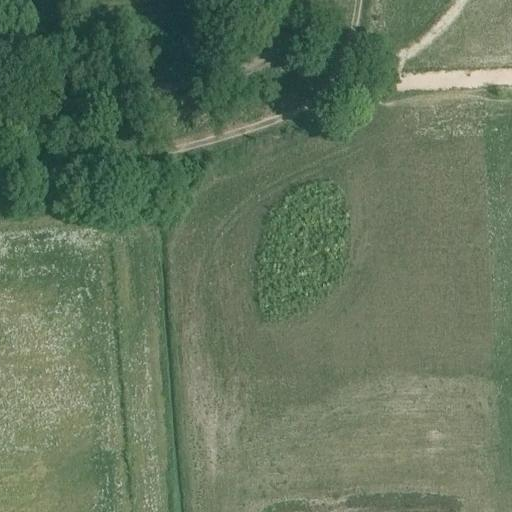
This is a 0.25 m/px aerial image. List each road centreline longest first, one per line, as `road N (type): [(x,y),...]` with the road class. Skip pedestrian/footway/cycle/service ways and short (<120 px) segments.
road 1 (track): [(318,96),(264,127),(195,146),(0,179)]
road 2 (track): [(318,96),(511,73)]
